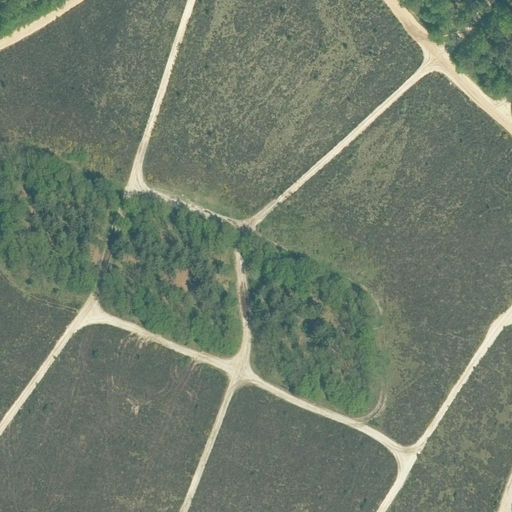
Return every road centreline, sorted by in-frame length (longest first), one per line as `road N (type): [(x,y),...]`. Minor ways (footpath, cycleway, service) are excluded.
road 1 (track): [(183,511),(245,350),(245,230),(490,0)]
road 2 (track): [(191,0),(93,300),(0,429)]
road 3 (track): [(87,312),(366,430),(411,460)]
road 4 (track): [(381,511),(511,313)]
road 5 (track): [(511,127),(393,0)]
road 6 (track): [(245,230),(129,189)]
